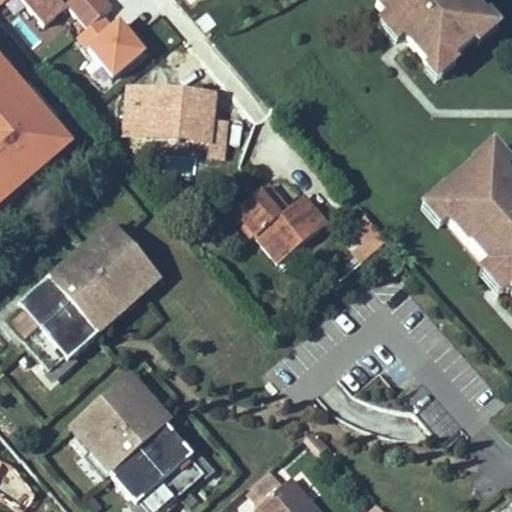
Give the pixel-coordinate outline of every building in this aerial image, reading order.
[(0,0),(0,9),(8,3),(42,41),(72,15),(58,0),(0,0)] [(86,34),(75,43),(112,88),(144,61),(107,16),(113,12),(103,0),(69,0),(73,4),(66,10),(86,34)] [(452,63),(474,44),(477,41),(474,37),(486,27),(483,23),(463,0),(384,0),(376,8),(387,21),(403,39),(429,70),(433,73),(445,62),(448,66),(452,63)] [(477,48),(496,31),(487,20),(483,23),(486,27),(474,37),(477,41),(474,44),(477,48)] [(403,39),(387,21),(380,27),(396,46),(403,39)] [(0,216),(84,143),(0,58),(0,216)] [(436,84),(455,67),(452,63),(448,66),(445,62),(433,73),(429,70),(426,73),(436,84)] [(128,98),(124,139),(177,144),(177,142),(209,145),(214,99),(183,96),(182,104),(155,101),(128,98)] [(511,175),(497,158),(478,174),(475,170),(443,198),(446,202),(434,213),(511,302),(511,175)] [(267,189),(260,196),(279,220),(286,215),(267,189)] [(277,268),(326,228),(303,201),(286,215),(279,220),(260,196),(235,216),(277,268)] [(363,219),(336,242),(360,270),(387,248),(363,219)] [(20,311),(5,324),(49,379),(160,284),(110,227),(16,306),(20,311)] [(127,386),(69,432),(133,511),(139,508),(142,511),(165,511),(204,482),(127,386)] [(2,485),(14,496),(34,478),(26,465),(2,485)] [(314,511),(290,483),(256,511),(314,511)]
